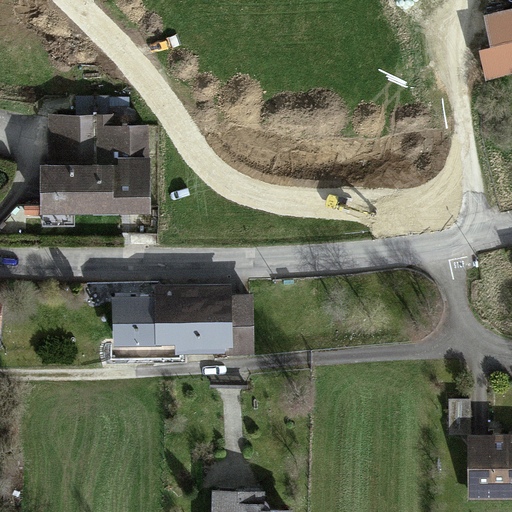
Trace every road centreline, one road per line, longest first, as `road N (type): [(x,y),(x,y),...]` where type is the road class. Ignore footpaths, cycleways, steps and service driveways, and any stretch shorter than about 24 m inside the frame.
road 1 (residential): [(0,261),(199,265),(371,257),(511,231)]
road 2 (track): [(73,0),(124,51),(208,166),(238,188),(324,204),(472,203)]
